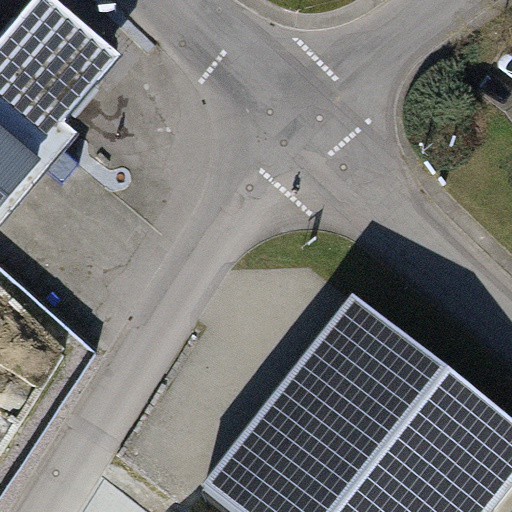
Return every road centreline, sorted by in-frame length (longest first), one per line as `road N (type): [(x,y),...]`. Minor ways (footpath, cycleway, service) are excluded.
road 1 (residential): [(302,109),(216,263),(54,511)]
road 2 (residential): [(302,109),(511,315)]
road 3 (residential): [(453,0),(302,109)]
road 4 (residential): [(183,0),(302,109)]
